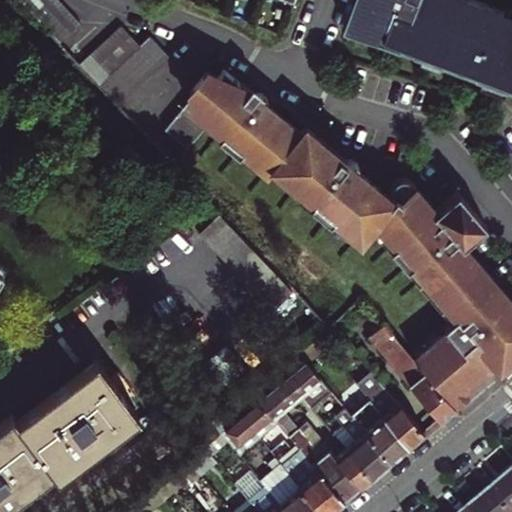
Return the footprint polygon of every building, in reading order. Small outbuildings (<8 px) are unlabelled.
[(27,0),(65,39),(87,20),(68,0),(27,0)] [(364,0),(358,0),(348,26),(353,28),(364,0)] [(364,0),(353,28),(418,53),(434,59),(436,55),(454,62),(452,66),(489,81),(511,89),(511,15),(472,0),(364,0)] [(127,22),(85,61),(122,100),(173,53),(155,33),(144,41),(127,22)] [(418,53),(416,57),(450,71),(452,66),(454,62),(436,55),(434,59),(418,53)] [(418,359),(459,408),(498,376),(491,368),(497,363),(498,366),(502,362),(501,360),(511,354),(511,305),(507,300),(490,278),(463,246),(486,226),(471,208),(458,192),(437,210),(413,181),(412,180),(410,179),(408,178),(405,177),(403,177),(400,178),(398,179),(396,180),(395,182),(394,184),(393,186),(392,188),(392,190),(393,193),(394,195),(394,196),(395,196),(393,198),(360,171),(360,170),(360,169),(361,167),(360,166),(360,165),(359,163),(359,162),(357,161),(356,160),(355,159),(353,159),(351,159),(350,159),(348,160),(314,131),(308,126),(303,131),(270,103),(271,102),(271,100),(271,98),(270,96),(268,94),(266,92),(263,92),(260,92),(258,93),(236,74),(228,67),(221,75),(211,67),(193,89),(196,92),(168,126),(190,145),(210,121),(222,131),(219,135),(239,152),(243,148),(269,170),(274,163),(314,197),(311,200),(333,219),(337,215),(365,239),(374,227),(385,235),(397,249),(395,250),(412,269),(416,266),(460,316),(447,327),(450,331),(418,359)] [(511,89),(489,81),(487,86),(511,96),(511,89)] [(299,290),(227,212),(208,231),(277,310),(299,290)] [(418,359),(383,318),(369,330),(446,420),(451,415),(459,408),(418,359)] [(305,354),(286,371),(291,377),(305,394),(318,383),(325,377),(305,354)] [(0,511),(2,511),(54,473),(60,481),(141,418),(99,364),(18,425),(12,418),(0,426),(0,511)] [(296,403),(305,394),(291,377),(264,400),(278,417),(283,424),(290,418),(285,412),(296,403)] [(315,406),(316,407),(336,391),(331,385),(311,401),(315,406)] [(432,431),(391,386),(385,391),(389,396),(380,404),(390,415),(416,445),(424,438),(432,431)] [(278,417),(264,400),(256,407),(253,403),(241,412),(244,416),(230,429),(244,446),(267,427),(278,417)] [(315,406),(287,428),(294,436),(302,431),(322,414),(316,407),(315,406)] [(396,461),(360,419),(350,407),(344,412),(353,422),(348,426),(360,439),(350,448),(376,479),(386,470),(396,461)] [(416,445),(390,415),(384,420),(373,408),(360,419),(396,461),(404,454),(416,445)] [(376,479),(350,448),(341,456),(326,440),(316,448),(302,431),(294,436),(322,470),(349,501),(361,491),(376,479)] [(349,501),(322,470),(317,476),(297,455),(287,464),(328,511),(336,511),(339,510),(349,501)] [(273,490),(284,503),(291,511),(328,511),(287,464),(278,472),(285,480),(273,490)] [(511,510),(511,467),(502,476),(491,486),(511,510)] [(479,496),(468,505),(473,511),(511,511),(511,510),(491,486),(479,496)] [(291,511),(284,503),(274,511),(273,511),(263,500),(258,506),(263,511),(291,511)]
